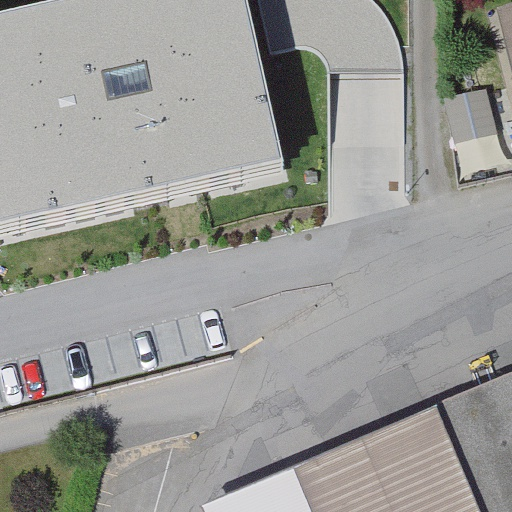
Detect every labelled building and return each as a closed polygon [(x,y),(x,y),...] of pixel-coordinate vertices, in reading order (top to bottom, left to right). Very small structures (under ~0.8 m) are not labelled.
[(240,0),(112,0),(0,26),(0,234),(280,169),(240,0)] [(331,72),(333,180),(397,179),(395,70),(331,72)] [(490,124),(483,95),(448,104),(455,133),(490,124)] [(235,358),(222,304),(157,320),(169,370),(195,364),(196,367),(235,358)] [(511,511),(511,401),(256,511),(511,511)]
